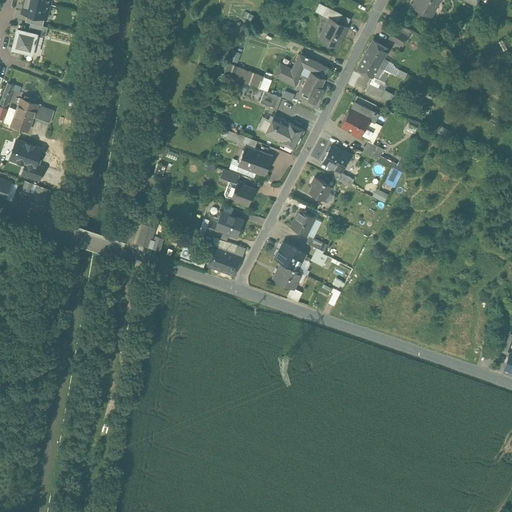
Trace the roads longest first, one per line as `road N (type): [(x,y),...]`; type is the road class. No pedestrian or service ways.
road 1 (residential): [(238,287),(384,0)]
road 2 (tertiary): [(238,287),(511,383)]
road 3 (tertiary): [(0,207),(238,287)]
